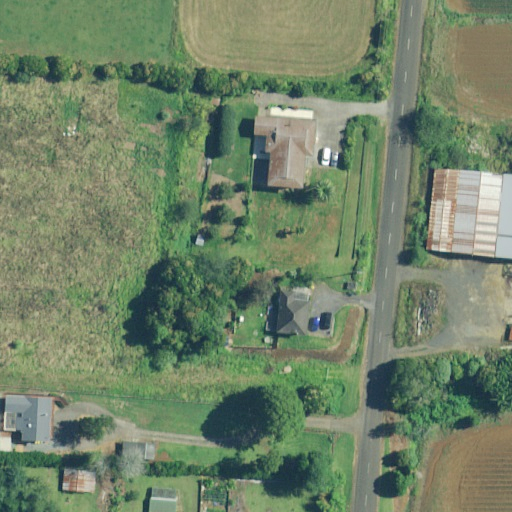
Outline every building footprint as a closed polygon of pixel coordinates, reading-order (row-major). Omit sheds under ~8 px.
[(209,101),(218,105),(221,99),(211,96),(209,101)] [(305,115),(305,107),(271,105),(270,107),(270,113),(256,112),(255,112),(254,131),(267,132),(266,149),(271,149),(268,181),(303,184),(304,184),(305,165),(306,151),(315,152),(318,116),(305,115)] [(258,152),(259,135),(255,135),(253,153),(256,153),(256,156),(263,156),(263,153),(258,152)] [(511,253),(511,171),(435,165),(427,246),(511,253)] [(308,298),(309,290),(281,287),(279,306),(277,327),(276,330),(307,333),(307,331),(318,332),(320,314),(316,313),(309,313),(310,298),(308,298)] [(50,439),(52,394),(6,392),(4,427),(22,427),(22,437),(33,438),(45,439),(50,439)] [(108,424),(109,437),(119,436),(119,424),(108,424)] [(12,439),(0,437),(0,451),(10,452),(12,439)] [(155,441),(122,439),(122,450),(127,451),(126,456),(154,457),(155,441)] [(88,471),(64,469),(63,490),(87,492),(88,471)] [(149,505),(162,505),(162,497),(172,497),(172,486),(152,486),(151,496),(149,496),(149,505)]
